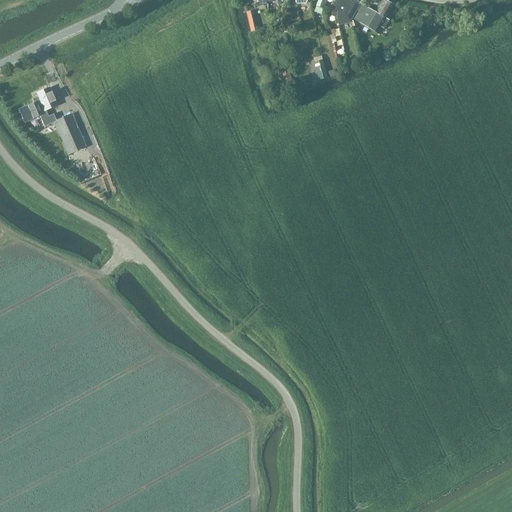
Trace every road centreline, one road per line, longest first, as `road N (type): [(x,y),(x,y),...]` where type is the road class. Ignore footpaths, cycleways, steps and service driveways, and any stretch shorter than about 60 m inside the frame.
road 1 (unclassified): [(301,511),(301,424),(288,393),(125,241),(47,195),(0,148)]
road 2 (tertiary): [(0,69),(130,2)]
